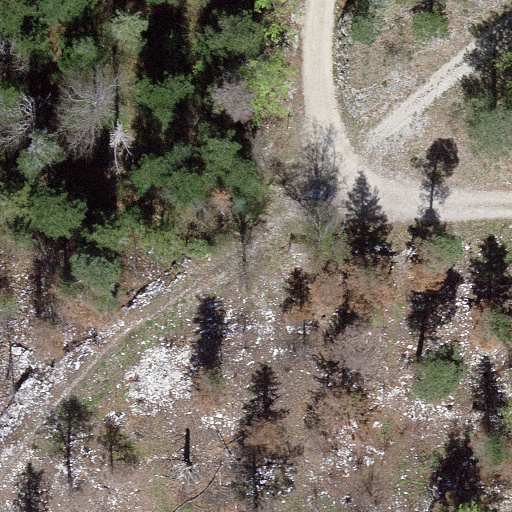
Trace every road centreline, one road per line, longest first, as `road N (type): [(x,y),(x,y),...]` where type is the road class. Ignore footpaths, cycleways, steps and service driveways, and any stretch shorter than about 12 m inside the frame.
road 1 (track): [(511,29),(336,177)]
road 2 (track): [(321,0),(310,105),(316,142),(336,177)]
road 3 (track): [(336,177),(404,203),(511,202)]
